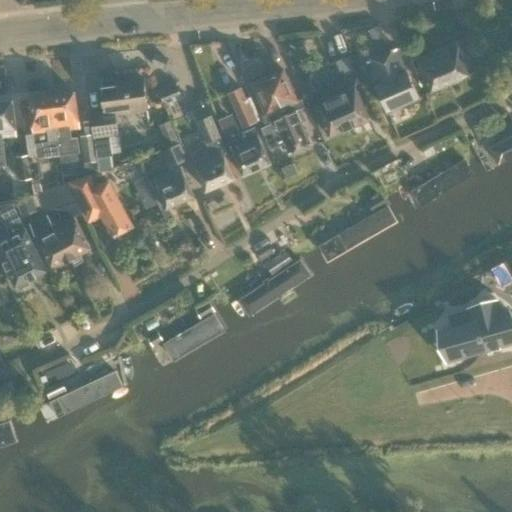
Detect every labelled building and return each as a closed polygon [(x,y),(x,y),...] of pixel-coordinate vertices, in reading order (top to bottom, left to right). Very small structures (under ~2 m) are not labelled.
[(371,32),(380,51),(390,46),(381,27),(371,32)] [(421,57),(417,47),(408,51),(415,68),(417,72),(421,71),(431,91),(470,74),(467,68),(478,63),(467,37),(455,43),(455,42),(421,57)] [(388,110),(418,96),(407,71),(415,68),(408,51),(400,55),(396,48),(367,61),(377,84),(376,85),(388,110)] [(155,53),(151,64),(160,68),(164,56),(155,53)] [(285,114),(304,105),(301,98),(297,100),(283,69),(268,76),(285,114)] [(329,136),(370,118),(354,85),(363,81),(358,70),(327,84),(332,94),(314,102),(329,136)] [(285,114),(268,76),(265,77),(263,73),(252,78),(250,83),(254,85),(266,113),(262,115),(265,123),(285,114)] [(116,113),(148,108),(143,77),(125,80),(126,82),(100,86),(104,110),(90,112),(94,136),(97,157),(112,155),(109,134),(118,132),(116,113)] [(301,83),(308,100),(317,96),(309,79),(301,83)] [(56,129),(60,154),(79,151),(77,137),(72,137),(70,128),(79,127),(74,91),(49,95),(56,129)] [(37,157),(60,154),(56,129),(49,95),(28,98),(37,157)] [(232,105),(243,127),(257,120),(247,98),(232,105)] [(0,164),(6,164),(2,137),(16,135),(11,100),(0,101),(0,164)] [(299,108),(285,114),(270,121),(271,123),(261,127),(271,148),(285,142),(290,154),(311,144),(301,122),(305,120),(299,108)] [(194,160),(207,190),(233,178),(222,155),(228,153),(211,114),(196,121),(205,142),(206,141),(211,153),(194,160)] [(171,121),(160,126),(163,133),(161,133),(167,147),(179,142),(171,121)] [(261,141),(259,142),(255,133),(230,144),(243,174),(270,162),(261,141)] [(98,171),(92,134),(80,136),(86,173),(98,171)] [(486,172),(511,158),(511,134),(476,153),(486,172)] [(187,159),(180,144),(162,151),(169,167),(187,159)] [(435,153),(431,145),(423,150),(427,157),(435,153)] [(16,156),(19,180),(32,178),(29,154),(16,156)] [(468,161),(406,195),(415,212),(477,178),(468,161)] [(294,162),(281,168),(286,178),(298,173),(294,162)] [(185,175),(184,176),(180,165),(154,176),(159,188),(158,188),(166,207),(194,195),(185,175)] [(420,183),(414,173),(404,178),(409,188),(420,183)] [(97,185),(91,174),(69,181),(83,211),(89,221),(101,214),(113,236),(134,225),(108,178),(97,185)] [(42,189),(38,175),(32,176),(35,192),(42,189)] [(150,187),(146,176),(135,181),(139,192),(150,187)] [(74,217),(83,211),(69,181),(37,192),(45,211),(55,207),(63,221),(54,226),(70,258),(90,247),(74,217)] [(387,204),(381,193),(366,202),(373,213),(387,204)] [(16,201),(22,216),(37,210),(31,195),(16,201)] [(11,237),(0,242),(0,256),(15,287),(30,280),(30,281),(37,277),(36,277),(47,271),(26,229),(13,202),(0,204),(0,213),(3,220),(11,237)] [(399,223),(389,205),(312,248),(322,266),(399,223)] [(70,258),(54,226),(47,214),(30,223),(35,237),(35,238),(37,241),(36,241),(51,268),(70,258)] [(292,261),(286,251),(266,265),(272,275),(292,261)] [(307,274),(298,260),(237,300),(246,313),(307,274)] [(196,309),(202,319),(215,311),(209,301),(196,309)] [(473,321),(451,328),(459,358),(511,343),(511,320),(510,311),(499,314),(495,301),(470,308),(473,321)] [(228,329),(218,311),(150,351),(161,369),(228,329)] [(163,341),(158,332),(147,338),(153,347),(163,341)] [(116,386),(109,373),(50,401),(57,415),(116,386)] [(67,391),(63,382),(45,390),(49,399),(67,391)] [(0,409),(0,410),(2,418),(9,415),(6,407),(0,409)] [(0,446),(11,443),(5,425),(0,426),(0,446)]
